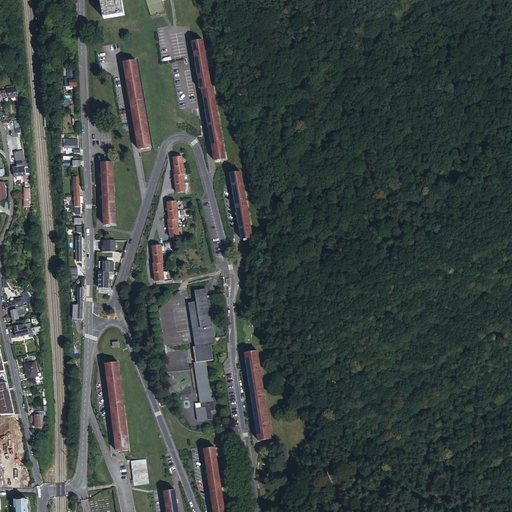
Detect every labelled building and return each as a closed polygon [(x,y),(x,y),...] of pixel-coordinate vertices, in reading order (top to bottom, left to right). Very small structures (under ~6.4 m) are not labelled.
[(101,0),(105,17),(125,13),(122,0),(101,0)] [(194,41),(198,66),(209,64),(204,39),(194,41)] [(137,59),(124,61),(129,90),(142,88),(137,59)] [(202,88),(203,88),(212,86),(209,64),(198,66),(202,88)] [(65,76),(65,79),(70,79),(70,76),(74,76),(74,68),(67,69),(68,76),(65,76)] [(203,88),(207,113),(218,111),(214,86),(212,86),(203,88)] [(20,96),(18,88),(9,90),(10,95),(10,96),(11,97),(20,96)] [(135,119),(147,117),(142,88),(129,90),(135,119)] [(207,113),(211,134),(222,132),(218,111),(207,113)] [(135,119),(140,148),(152,146),(147,117),(135,119)] [(222,132),(211,134),(215,159),(226,158),(222,132)] [(70,143),(65,143),(65,147),(69,147),(76,147),(76,149),(79,149),(79,141),(70,141),(70,143)] [(176,166),(184,165),(183,157),(175,158),(176,166)] [(17,166),(14,167),(16,176),(26,175),(28,196),(32,196),(31,174),(31,173),(30,159),(18,161),(18,163),(17,163),(17,166)] [(103,176),(104,184),(115,183),(114,161),(103,162),(103,171),(103,176)] [(185,174),(184,165),(176,166),(177,175),(184,174),(185,174)] [(235,195),(246,193),(242,171),(232,173),(235,195)] [(184,174),(177,175),(176,176),(177,184),(185,183),(184,174)] [(115,183),(104,184),(104,194),(104,198),(105,206),(116,205),(115,183)] [(185,183),(177,184),(178,193),(186,192),(185,183)] [(235,195),(239,216),(250,214),(246,193),(235,195)] [(169,203),(170,211),(179,210),(177,201),(169,203)] [(116,224),(116,205),(105,206),(105,224),(116,224)] [(179,210),(170,211),(171,219),(178,218),(180,218),(179,210)] [(239,216),(243,238),(253,236),(250,214),(239,216)] [(178,218),(171,219),(169,219),(170,228),(179,227),(178,218)] [(179,227),(170,228),(171,236),(180,235),(179,227)] [(116,239),(104,239),(104,244),(103,244),(103,250),(116,251),(116,239)] [(154,254),(163,253),(162,245),(153,246),(154,254)] [(164,262),(163,253),(154,254),(155,263),(163,262),(164,262)] [(163,262),(155,263),(156,272),(164,271),(163,262)] [(164,271),(156,272),(157,281),(165,280),(164,271)] [(209,300),(207,289),(196,291),(197,301),(189,303),(196,347),(193,347),(195,364),(193,364),(199,409),(194,410),(196,422),(210,420),(209,413),(219,411),(217,398),(210,399),(205,362),(212,361),(210,345),(216,344),(210,300),(209,300)] [(29,304),(32,303),(27,292),(23,294),(29,304)] [(24,305),(23,304),(26,302),(23,297),(9,304),(10,305),(8,305),(9,309),(17,307),(24,305)] [(13,315),(25,312),(24,305),(17,307),(17,309),(12,311),(13,315)] [(26,330),(25,327),(25,324),(15,327),(17,332),(26,330)] [(26,330),(17,332),(18,337),(18,338),(31,335),(31,337),(35,337),(33,329),(26,330)] [(16,414),(1,347),(0,347),(0,410),(1,410),(2,414),(16,414)] [(251,383),(264,380),(258,351),(245,353),(251,383)] [(38,376),(35,362),(25,364),(28,379),(38,376)] [(111,393),(123,392),(119,362),(107,364),(111,393)] [(269,409),(264,380),(251,383),(256,412),(269,409)] [(127,421),(123,392),(111,393),(114,422),(127,421)] [(269,409),(256,412),(261,440),(274,438),(269,409)] [(45,415),(47,415),(47,411),(44,411),(35,411),(35,415),(35,420),(36,427),(36,428),(36,430),(45,430),(45,415)] [(127,421),(114,422),(118,452),(131,450),(127,421)] [(206,449),(210,474),(220,472),(217,447),(206,449)] [(147,459),(133,461),(136,486),(151,483),(147,459)] [(23,462),(14,464),(17,478),(26,476),(23,462)] [(220,472),(210,474),(213,496),(224,494),(220,472)] [(168,511),(178,511),(180,511),(177,490),(165,492),(168,511)] [(226,511),(224,494),(213,496),(215,511),(226,511)] [(28,511),(28,499),(18,500),(18,511),(28,511)]
